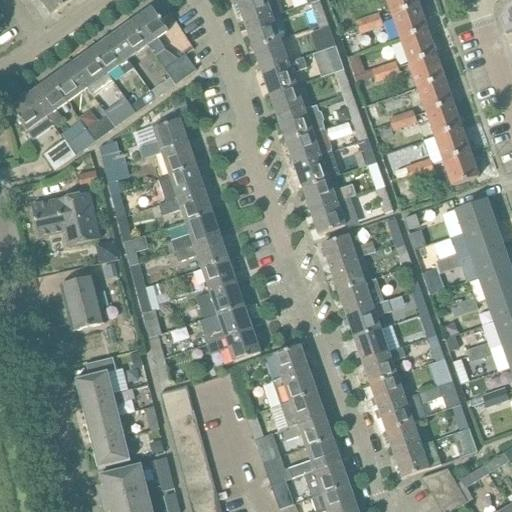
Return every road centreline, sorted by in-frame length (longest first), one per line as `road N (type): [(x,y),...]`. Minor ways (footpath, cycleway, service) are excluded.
road 1 (residential): [(197,0),(219,36),(307,319),(385,511)]
road 2 (residential): [(69,511),(0,240)]
